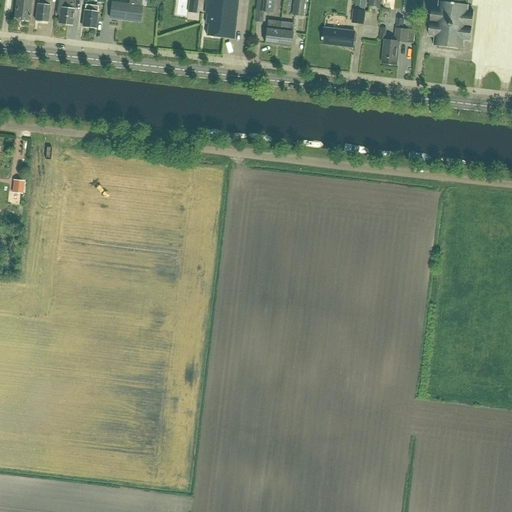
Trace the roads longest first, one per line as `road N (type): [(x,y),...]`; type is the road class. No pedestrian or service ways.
road 1 (unclassified): [(511,185),(0,125)]
road 2 (tertiary): [(511,108),(0,49)]
